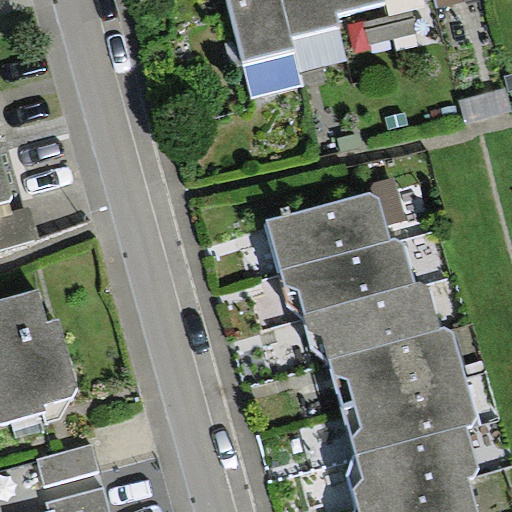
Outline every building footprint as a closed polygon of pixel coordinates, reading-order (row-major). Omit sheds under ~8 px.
[(295,45),(283,0),(230,0),(248,71),(298,59),(295,45)] [(340,25),(333,0),(283,0),(295,45),(342,33),(340,25)] [(382,1),(381,0),(333,0),(340,25),(385,13),(382,1)] [(438,0),(441,10),(480,0),(438,0)] [(504,116),(500,97),(467,106),(472,124),(504,116)] [(0,204),(14,201),(0,152),(0,204)] [(370,195),(266,220),(280,269),(390,242),(378,193),(370,195)] [(397,240),(390,242),(280,269),(286,287),(299,289),(305,313),(415,283),(404,244),(397,240)] [(421,281),(415,283),(305,313),(308,330),(323,336),(330,359),(441,332),(430,287),(421,281)] [(0,313),(0,430),(0,431),(84,410),(65,335),(50,338),(41,303),(0,313)] [(330,359),(343,406),(465,372),(453,332),(447,330),(441,332),(330,359)] [(343,406),(356,456),(469,426),(474,424),(478,415),(465,372),(343,406)] [(479,467),(469,426),(356,456),(364,479),(352,488),(359,508),(471,479),(475,478),(479,467)] [(91,453),(40,470),(47,493),(99,477),(91,453)] [(478,511),(471,479),(359,508),(359,511),(478,511)]
